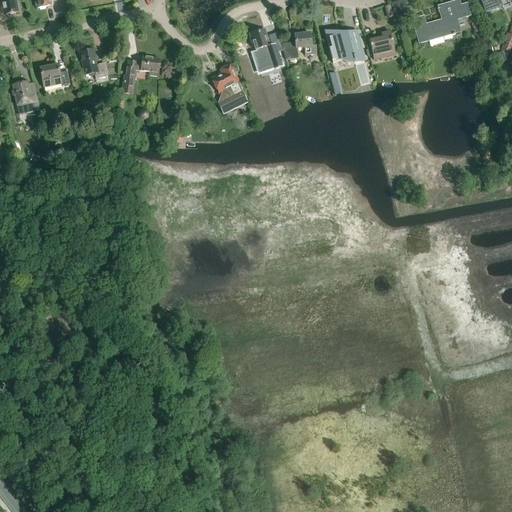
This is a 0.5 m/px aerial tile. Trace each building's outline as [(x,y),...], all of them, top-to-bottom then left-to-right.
[(0,0),(0,1),(1,6),(2,6),(4,16),(17,13),(14,0),(0,0)] [(35,0),(37,9),(51,6),(49,0),(35,0)] [(482,0),(487,13),(503,7),(500,1),(502,0),(482,0)] [(424,17),(413,20),(417,33),(418,32),(422,44),(430,41),(429,38),(442,34),(443,38),(453,35),(453,36),(456,35),(455,34),(459,33),(456,24),(459,23),(458,20),(471,16),(468,4),(461,6),(460,1),(442,6),(442,8),(438,9),(440,14),(441,13),(443,21),(426,25),(424,17)] [(393,12),(399,11),(398,4),(383,6),(385,18),(394,17),(393,12)] [(511,26),(509,34),(508,34),(507,34),(503,41),(505,42),(502,49),(510,53),(511,47),(511,26)] [(265,30),(250,35),(255,51),(260,50),(261,54),(264,53),(266,59),(274,56),(277,63),(279,63),(285,61),(281,44),(276,46),(276,45),(270,47),(265,30)] [(483,31),(475,34),(483,53),(491,49),(483,31)] [(340,62),(353,59),(354,63),(365,60),(358,32),(336,38),(335,34),(325,33),(333,64),(340,62)] [(381,59),(380,54),(394,50),(390,33),(382,35),(382,39),(370,42),(370,44),(374,61),(381,59)] [(316,47),(311,48),(310,34),(294,36),(295,44),(282,45),(285,61),(298,60),(297,49),(304,49),(305,57),(317,56),(316,47)] [(96,80),(108,77),(105,65),(96,66),(93,50),(80,53),(85,77),(95,75),(96,80)] [(133,96),(135,78),(136,71),(150,73),(149,76),(150,76),(150,77),(157,78),(157,77),(158,77),(160,60),(142,58),(142,64),(128,62),(126,77),(124,77),(121,94),(133,96)] [(62,87),(70,85),(67,72),(60,74),(58,65),(40,69),(44,88),(61,85),(62,87)] [(232,109),(247,102),(230,66),(221,71),(222,75),(211,80),(218,94),(229,89),(233,97),(227,100),(232,109)] [(19,116),(33,113),(40,112),(37,97),(31,98),(28,83),(13,86),(19,116)] [(31,115),(34,128),(42,126),(40,114),(31,115)]
